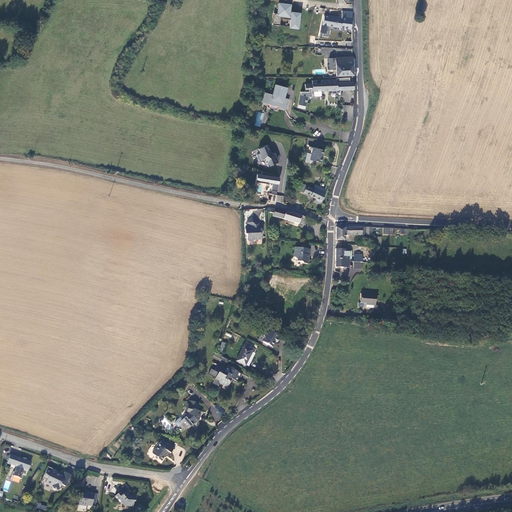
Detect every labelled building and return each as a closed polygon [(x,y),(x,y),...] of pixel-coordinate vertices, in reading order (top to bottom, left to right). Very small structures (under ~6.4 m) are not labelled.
[(288,12),(289,5),(278,4),(277,13),(276,13),(276,14),(274,14),(272,25),(279,26),(280,19),(284,19),(284,15),(291,16),(290,27),(297,28),(299,14),(288,12)] [(351,29),(352,19),(341,17),(341,19),(324,16),(322,27),(321,35),(326,36),(328,26),(351,29)] [(355,75),(354,57),(336,58),(336,69),(337,76),(355,75)] [(305,91),(354,89),(353,81),(348,82),(337,82),(337,80),(304,82),(305,91)] [(276,84),(273,95),(265,93),(262,102),(284,108),(285,105),(286,105),(287,102),(282,100),(283,98),(284,97),(284,96),(284,95),(284,94),(285,94),(287,87),(276,84)] [(304,109),(307,96),(299,94),(296,107),(304,109)] [(353,117),(354,106),(339,104),(338,120),(352,121),(353,117)] [(267,147),(263,148),(260,149),(261,153),(259,154),(261,161),(264,161),(267,163),(268,168),(281,163),(277,154),(276,154),(272,151),(269,146),(267,147)] [(319,162),(319,161),(321,155),(323,155),(324,150),(309,146),(306,161),(310,162),(310,160),(319,162)] [(271,193),(277,194),(281,177),(258,171),(256,180),(273,184),(271,193)] [(316,185),(315,188),(305,184),(302,192),(321,200),(326,189),(316,185)] [(283,202),(283,196),(271,194),(271,201),(283,202)] [(272,216),(304,225),(306,217),(271,209),(270,213),(273,214),(272,216)] [(259,224),(258,223),(250,217),(246,223),(250,226),(248,229),(247,229),(245,231),(245,234),(246,235),(246,241),(249,242),(251,242),(252,241),(260,240),(261,239),(261,234),(259,234),(259,229),(259,224)] [(345,227),(336,227),(336,240),(345,241),(345,235),(365,235),(365,234),(373,234),(374,228),(345,228),(345,227)] [(309,249),(295,247),(294,257),(298,261),(302,262),(302,263),(307,263),(308,258),(307,258),(307,255),(308,255),(309,249)] [(335,259),(349,260),(349,258),(350,250),(350,249),(336,249),(335,259)] [(354,253),(354,262),(362,262),(362,254),(354,253)] [(335,259),(335,267),(349,268),(349,260),(335,259)] [(291,285),(279,282),(276,290),(277,291),(273,303),(282,306),(286,294),(288,294),(291,285)] [(377,294),(361,294),(360,304),(364,304),(367,305),(366,306),(376,307),(377,294)] [(262,340),(270,345),(272,342),(273,343),(275,340),(276,341),(280,334),(269,328),(267,332),(263,333),(264,337),(262,340)] [(215,352),(223,356),(229,342),(221,339),(215,352)] [(245,365),(253,350),(244,346),(237,361),(245,365)] [(230,387),(232,382),(230,381),(231,378),(235,380),(239,383),(243,375),(234,370),(235,368),(229,365),(227,370),(218,365),(216,371),(220,373),(217,378),(223,381),(222,383),(230,387)] [(196,403),(187,402),(187,404),(186,404),(185,409),(187,409),(186,414),(184,417),(184,419),(180,424),(183,426),(181,428),(184,431),(188,427),(189,428),(198,418),(201,406),(196,405),(196,403)] [(165,444),(160,441),(154,450),(153,450),(151,453),(157,456),(157,458),(161,460),(166,453),(169,453),(172,448),(174,449),(175,444),(166,443),(165,444)] [(25,468),(28,469),(30,462),(25,460),(25,459),(22,458),(21,461),(15,459),(16,457),(8,455),(6,464),(15,467),(13,472),(12,472),(11,476),(12,477),(13,476),(19,478),(19,479),(21,479),(22,475),(21,475),(22,469),(24,470),(25,468)] [(60,484),(62,485),(65,486),(67,484),(70,475),(64,472),(62,475),(59,473),(58,475),(55,474),(56,472),(55,470),(47,467),(43,476),(43,477),(46,478),(44,483),(51,486),(52,488),(56,490),(58,489),(59,487),(60,484)] [(90,505),(92,493),(92,492),(88,492),(88,490),(86,490),(85,493),(76,492),(76,496),(78,498),(76,505),(85,507),(86,506),(90,506),(90,505)] [(125,495),(122,492),(119,495),(117,493),(113,497),(118,504),(120,504),(123,507),(132,508),(133,503),(135,503),(135,496),(131,496),(128,493),(125,495)]
